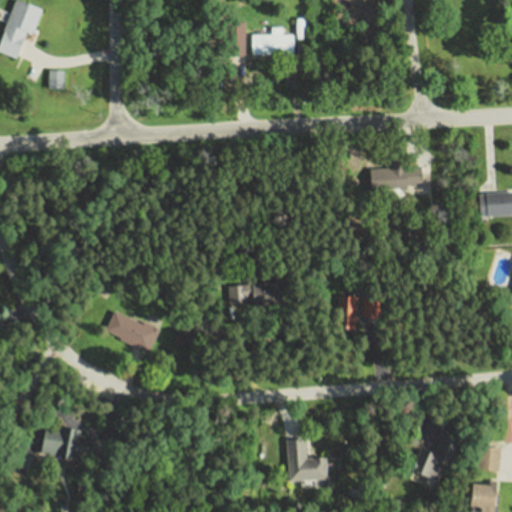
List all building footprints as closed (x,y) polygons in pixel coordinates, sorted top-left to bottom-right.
[(38,9),(14,0),(11,0),(0,30),(0,54),(12,59),(22,31),(29,33),(38,9)] [(242,33),(242,54),(223,54),(223,33),(242,33)] [(248,35),(248,55),(292,55),(292,34),(248,35)] [(45,70),(61,71),(60,89),(44,88),(45,70)] [(419,167),(403,167),(403,163),(386,164),(386,168),(370,169),(370,187),(381,187),(381,190),(404,190),(404,186),(419,186),(419,167)] [(476,195),(511,192),(511,213),(477,216),(476,195)] [(511,261),(503,304),(511,306),(511,261)] [(249,283),(250,306),(280,304),(278,281),(249,283)] [(338,295),(367,297),(366,320),(337,318),(338,295)] [(100,331),(145,354),(157,330),(141,322),(140,325),(110,310),(100,331)] [(172,323),(172,344),(190,345),(191,324),(172,323)] [(208,323),(208,342),(226,342),(226,323),(208,323)] [(36,455),(85,464),(90,436),(41,428),(36,455)] [(439,435),(431,456),(419,451),(410,473),(431,482),(438,465),(445,468),(456,442),(439,435)] [(281,443),(285,481),(323,477),(321,456),(302,458),(300,441),(281,443)] [(30,454),(13,448),(8,464),(25,470),(30,454)] [(498,448),(497,468),(476,467),(477,448),(498,448)] [(466,484),(466,511),(490,511),(490,484),(466,484)]
